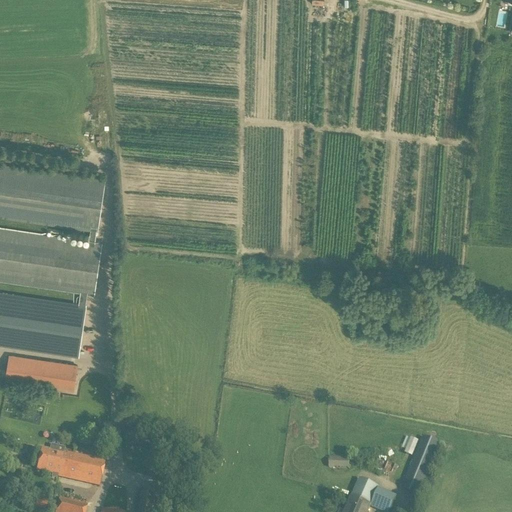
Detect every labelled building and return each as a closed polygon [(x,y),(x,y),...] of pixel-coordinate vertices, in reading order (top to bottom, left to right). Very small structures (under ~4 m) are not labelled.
[(0,229),(0,281),(80,292),(86,293),(93,294),(100,243),(93,242),(95,231),(96,231),(103,180),(0,165),(0,217),(89,230),(87,242),(0,229)] [(78,304),(0,293),(0,344),(78,356),(85,305),(84,305),(86,293),(80,292),(78,304)] [(74,391),(77,366),(22,358),(8,356),(4,381),(74,391)] [(402,446),(407,448),(405,452),(413,456),(420,441),(407,435),(402,446)] [(422,437),(401,490),(417,497),(440,444),(422,437)] [(42,448),(36,470),(44,472),(58,475),(57,477),(99,487),(105,461),(63,452),(63,453),(49,450),(42,448)] [(329,457),(328,468),(348,469),(348,458),(329,457)] [(390,511),(396,498),(379,490),(380,488),(359,478),(350,498),(371,507),(381,511),(390,511)] [(141,493),(137,511),(151,511),(154,495),(151,490),(145,489),(141,493)] [(59,497),(55,511),(85,511),(87,505),(59,497)] [(368,511),(371,507),(350,498),(344,511),(368,511)] [(35,500),(33,510),(44,511),(47,511),(49,503),(35,500)]
